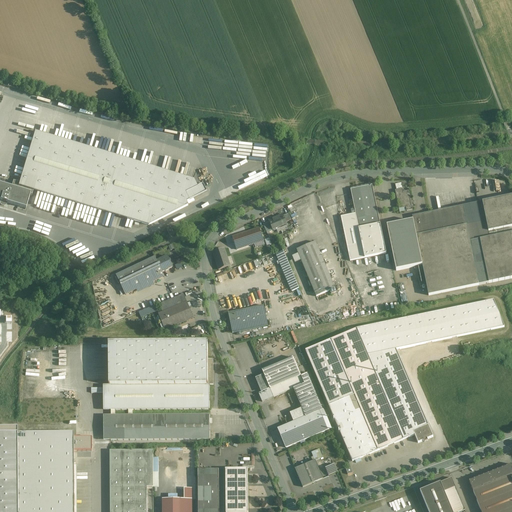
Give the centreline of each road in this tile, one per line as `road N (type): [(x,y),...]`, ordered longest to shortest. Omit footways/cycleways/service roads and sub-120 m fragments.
road 1 (residential): [(294,511),(213,317),(204,275),(211,237),(344,175),(493,169),(511,176)]
road 2 (residential): [(511,441),(315,511)]
